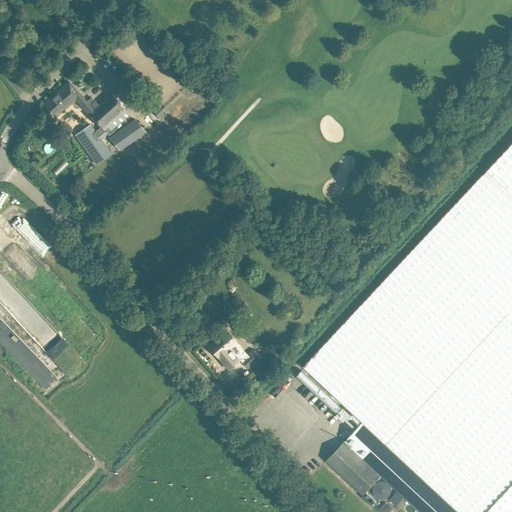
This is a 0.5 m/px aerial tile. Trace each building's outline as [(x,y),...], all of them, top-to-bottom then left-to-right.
[(75,134),(97,164),(112,153),(100,137),(106,132),(129,112),(112,93),(98,105),(92,97),(86,102),(68,81),(60,90),(44,104),(54,115),(75,97),(101,126),(95,131),(90,124),(75,134)] [(166,104),(160,110),(166,116),(172,110),(166,104)] [(511,511),(511,142),(303,367),(362,422),(327,460),(363,494),(381,475),(421,511),(511,511)] [(96,211),(92,207),(88,210),(91,215),(96,211)] [(240,306),(235,310),(239,314),(244,311),(240,306)] [(223,333),(209,346),(216,354),(228,368),(240,358),(248,367),(255,375),(266,365),(253,350),(248,355),(234,338),(230,342),(223,333)] [(369,492),(364,497),(373,507),(378,501),(369,492)] [(389,505),(395,500),(391,496),(385,501),(389,505)]
